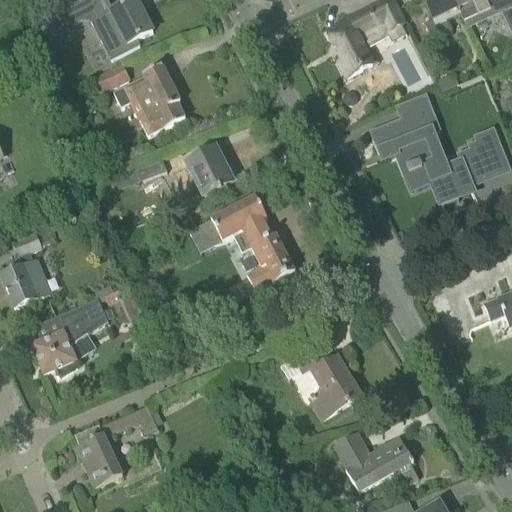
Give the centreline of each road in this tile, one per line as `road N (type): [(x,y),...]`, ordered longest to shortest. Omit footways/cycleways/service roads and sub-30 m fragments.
road 1 (residential): [(20,438),(386,294)]
road 2 (residential): [(381,284),(248,20)]
road 3 (residential): [(511,498),(386,294)]
road 4 (residential): [(381,284),(511,232)]
